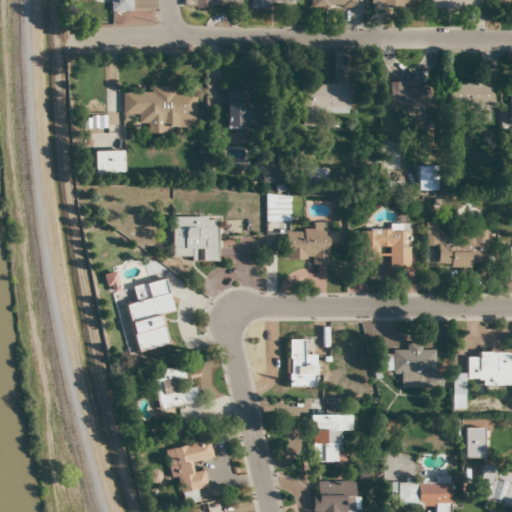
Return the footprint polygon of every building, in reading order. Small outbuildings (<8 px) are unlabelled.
[(237,9),(237,0),(183,0),(183,8),(237,9)] [(271,8),(270,2),(297,2),(297,0),(249,0),(250,9),(271,8)] [(309,0),(309,8),(356,8),(356,0),(309,0)] [(429,0),(430,10),(481,10),(480,0),(429,0)] [(348,83),(301,83),(301,125),(311,125),(311,114),(349,113),(348,83)] [(421,107),(421,83),(388,83),(388,107),(421,107)] [(491,107),(491,83),(452,83),(452,107),(491,107)] [(121,89),(121,122),(144,122),(144,133),(169,133),(169,127),(195,127),(195,94),(182,94),(182,89),(121,89)] [(224,129),(253,129),(253,102),(243,102),(243,92),(224,92),(224,129)] [(105,129),(105,115),(82,116),(83,130),(105,129)] [(92,173),(122,173),(122,150),(92,150),(92,173)] [(171,261),(216,261),(216,216),(171,216),(171,261)] [(485,231),(436,231),(436,222),(423,222),(423,245),(435,245),(435,267),(485,267),(485,231)] [(326,264),(326,223),(305,223),(305,232),(283,232),(283,264),(326,264)] [(388,268),(408,268),(408,227),(358,227),(358,257),(388,257),(388,268)] [(103,274),(108,293),(118,290),(113,272),(103,274)] [(130,285),(133,303),(125,305),(134,352),(169,345),(163,315),(172,313),(165,279),(130,285)] [(284,340),(284,387),(314,387),(314,356),(303,356),(303,340),(284,340)] [(380,353),(380,371),(390,371),(390,376),(400,375),(400,388),(435,387),(434,351),(421,351),(421,342),(402,343),(403,352),(380,353)] [(511,383),(511,351),(476,351),(476,358),(465,358),(465,383),(511,383)] [(195,385),(185,386),(182,366),(150,371),(156,410),(198,403),(195,385)] [(451,409),(463,409),(463,374),(451,374),(451,409)] [(309,463),(341,463),(341,434),(350,434),(350,415),(308,415),(309,463)] [(481,428),(462,428),(462,458),(481,458),(481,428)] [(473,497),(511,508),(511,475),(482,467),(473,497)] [(449,511),(449,480),(395,481),(396,507),(432,506),(432,511),(449,511)] [(352,511),(353,481),(310,481),(310,511),(352,511)]
